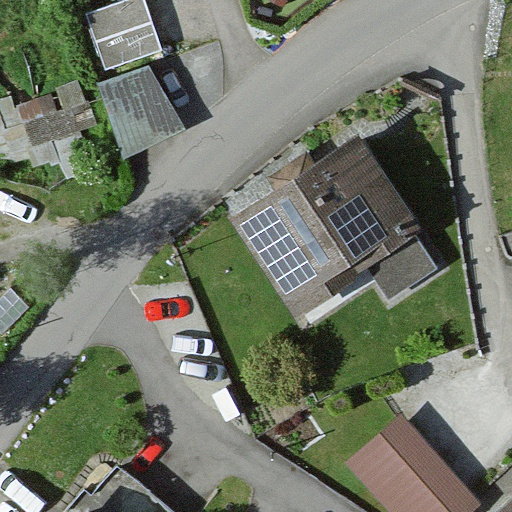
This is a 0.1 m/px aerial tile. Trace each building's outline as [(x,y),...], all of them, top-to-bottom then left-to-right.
[(162,50),(143,0),(124,0),(86,14),(106,70),(162,50)] [(175,135),(148,72),(94,95),(122,158),(175,135)] [(83,122),(70,92),(19,113),(33,144),(83,122)] [(419,233),(353,139),(228,226),(296,323),(363,277),(379,301),(425,269),(406,242),(419,233)] [(460,511),(473,500),(395,418),(343,468),(384,511),(460,511)] [(511,511),(511,495),(494,511),(511,511)]
